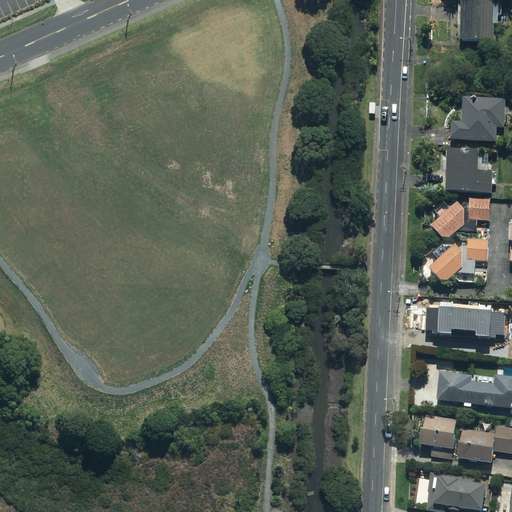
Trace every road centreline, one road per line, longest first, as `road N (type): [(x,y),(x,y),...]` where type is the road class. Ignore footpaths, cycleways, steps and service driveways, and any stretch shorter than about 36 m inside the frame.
road 1 (tertiary): [(397,0),(372,511)]
road 2 (secondary): [(0,54),(126,0)]
